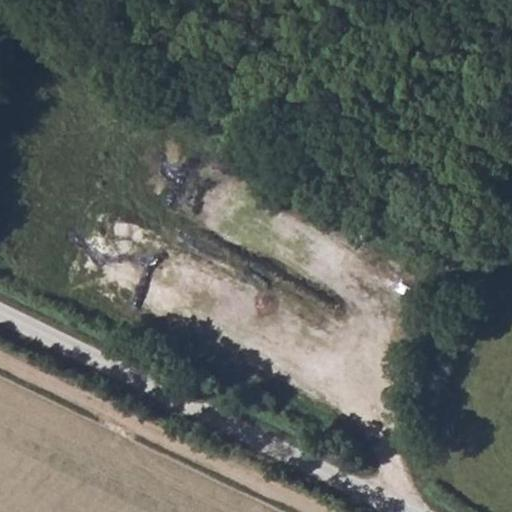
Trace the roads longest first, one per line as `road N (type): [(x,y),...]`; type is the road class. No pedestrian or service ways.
road 1 (unclassified): [(0,307),(403,511)]
road 2 (track): [(390,505),(473,273),(511,217)]
